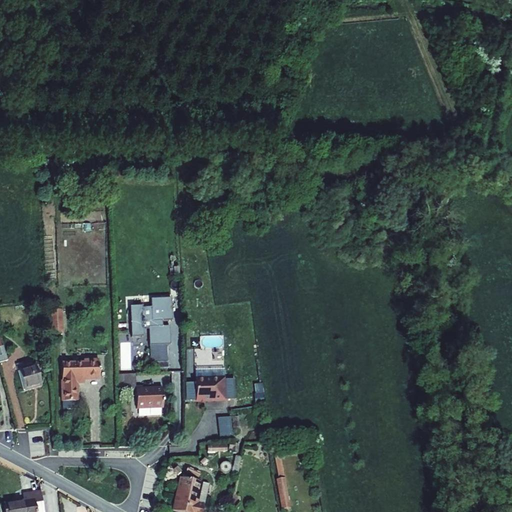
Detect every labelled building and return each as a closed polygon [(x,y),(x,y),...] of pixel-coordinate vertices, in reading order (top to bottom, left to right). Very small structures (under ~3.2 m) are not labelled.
[(143,307),(131,307),(132,336),(144,336),(143,329),(148,329),(149,345),(166,344),(169,344),(169,326),(159,327),(159,322),(172,321),(171,300),(151,300),(152,308),(143,308),(143,307)] [(55,305),(56,330),(66,330),(65,305),(55,305)] [(166,344),(149,345),(150,368),(167,368),(166,344)] [(138,346),(134,353),(142,357),(146,349),(138,346)] [(66,360),(67,397),(82,396),(82,380),(90,379),(90,375),(105,375),(104,356),(87,356),(87,359),(66,360)] [(18,371),(24,391),(42,386),(36,366),(18,371)] [(120,374),(121,387),(137,387),(136,373),(120,374)] [(225,378),(226,398),(235,398),(234,378),(225,378)] [(224,400),(224,379),(194,380),(195,401),(197,401),(197,403),(204,403),(204,401),(224,400)] [(264,396),(264,383),(256,383),(256,396),(264,396)] [(162,389),(136,390),(137,410),(163,409),(162,389)] [(234,440),(234,446),(240,446),(238,435),(228,436),(229,441),(234,440)] [(228,473),(229,471),(229,469),(229,467),(228,466),(226,465),(224,464),(222,465),(221,466),(220,467),(219,469),(220,471),(221,473),(222,474),(224,474),(226,474),(228,473)] [(282,478),(276,479),(281,510),(288,509),(282,478)] [(179,480),(171,511),(200,511),(207,486),(179,480)] [(25,501),(23,502),(24,511),(45,511),(42,492),(24,495),(25,501)] [(4,505),(5,511),(24,511),(23,502),(4,505)]
